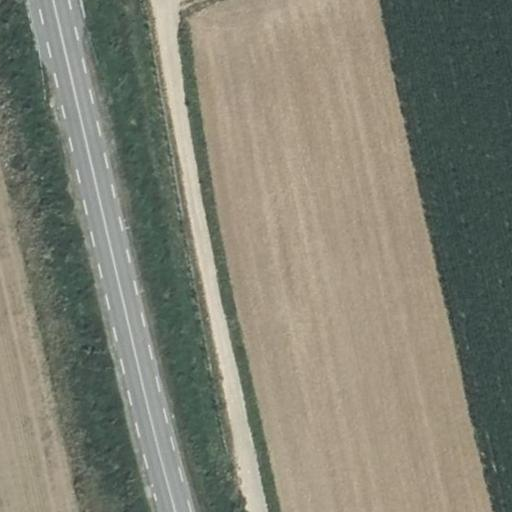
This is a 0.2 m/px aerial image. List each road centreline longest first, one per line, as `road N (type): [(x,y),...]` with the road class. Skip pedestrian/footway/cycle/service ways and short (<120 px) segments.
road 1 (track): [(228,0),(173,32),(183,138),(259,511)]
road 2 (tertiary): [(57,0),(178,511)]
